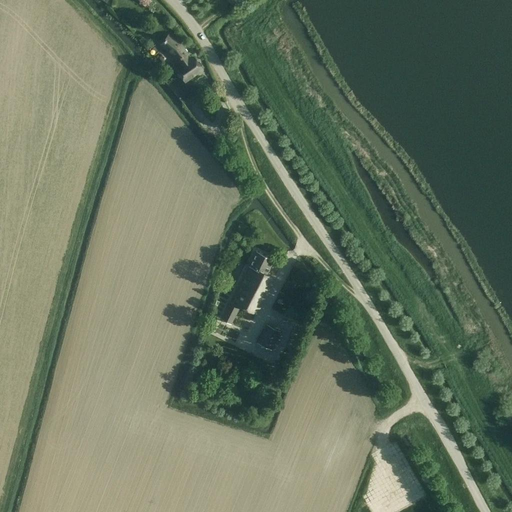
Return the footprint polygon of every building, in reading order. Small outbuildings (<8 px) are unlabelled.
[(191,59),(179,42),(167,33),(159,43),(170,52),(172,51),(177,58),(175,59),(180,66),(176,69),(185,82),(203,69),(193,56),(191,59)] [(256,314),(274,278),(266,274),(273,260),(256,251),(231,301),(222,319),(231,324),(240,306),(256,314)] [(270,349),(280,332),(266,325),(257,342),(270,349)] [(291,336),(285,347),(292,351),(297,340),(291,336)] [(263,381),(267,383),(271,374),(267,372),(263,381)]
